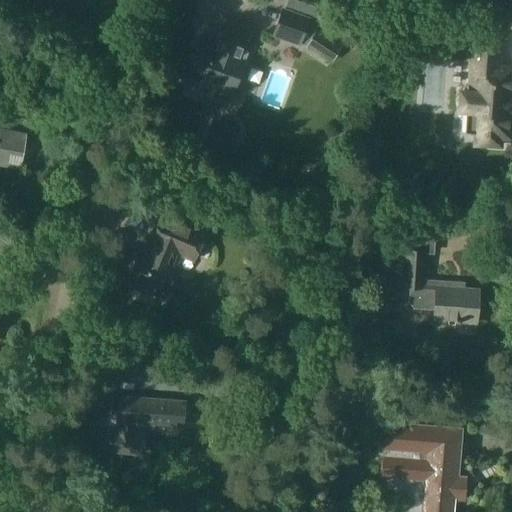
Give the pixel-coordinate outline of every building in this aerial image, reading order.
[(302,46),(312,17),(284,8),(274,37),(302,46)] [(393,10),(391,40),(415,42),(417,11),(393,10)] [(252,31),(226,22),(216,51),(199,45),(188,76),(217,86),(213,96),(231,102),(246,61),(242,60),(252,31)] [(511,68),(499,67),(501,39),(471,37),(469,67),(471,67),(469,93),(461,92),(460,111),(478,112),(476,145),(500,146),(500,138),(509,138),(511,85),(511,68)] [(0,160),(10,162),(23,164),(28,134),(0,129),(0,160)] [(200,257),(211,230),(166,211),(155,238),(156,239),(152,250),(147,247),(134,278),(170,293),(183,263),(183,264),(188,252),(200,257)] [(427,288),(427,281),(428,252),(431,252),(431,238),(388,235),(388,249),(402,249),(400,287),(411,288),(427,288)] [(415,310),(435,311),(434,320),(476,323),(479,289),(463,288),(463,283),(427,281),(427,288),(411,288),(410,304),(415,310)] [(309,375),(294,373),(293,378),(271,375),(269,390),(291,393),(292,388),(307,390),(309,375)] [(337,404),(363,405),(365,385),(340,382),(337,404)] [(183,428),(185,401),(119,395),(116,421),(119,421),(119,431),(108,430),(105,456),(143,459),(145,434),(135,433),(135,424),(146,425),(146,429),(167,430),(167,426),(183,428)] [(453,511),(455,502),(466,502),(467,476),(457,476),(460,428),(387,422),(383,475),(426,479),(423,511),(453,511)]
